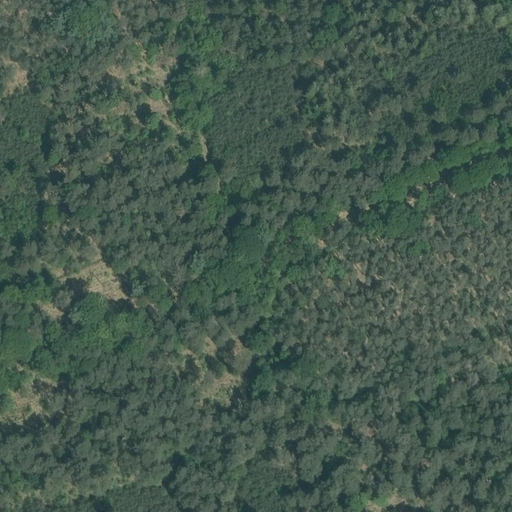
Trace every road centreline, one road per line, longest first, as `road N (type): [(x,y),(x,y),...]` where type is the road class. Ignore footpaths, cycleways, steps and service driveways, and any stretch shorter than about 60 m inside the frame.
road 1 (track): [(162,0),(292,449)]
road 2 (track): [(237,270),(0,371)]
